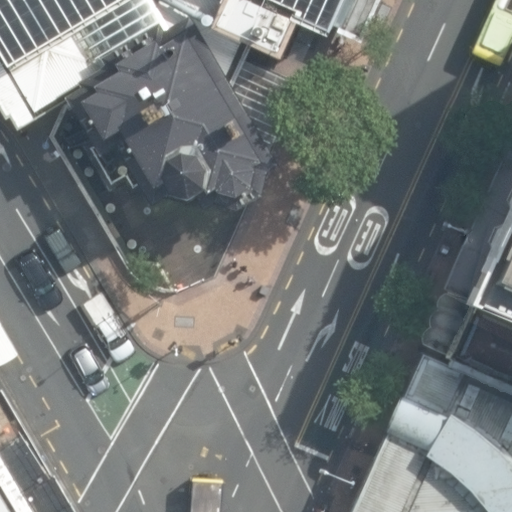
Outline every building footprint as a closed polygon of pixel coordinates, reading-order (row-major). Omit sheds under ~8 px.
[(0,0),(0,109),(1,108),(9,121),(14,118),(23,134),(30,130),(70,105),(88,94),(85,88),(196,21),(207,36),(209,45),(213,35),(286,69),(302,32),(333,45),(338,35),(365,47),(385,0),(0,0)] [(88,94),(70,105),(128,239),(230,255),(320,90),(286,69),(213,35),(209,45),(207,36),(196,21),(85,88),(88,94)] [(511,205),(474,299),(511,314),(511,205)] [(511,385),(511,314),(474,299),(448,356),(511,385)] [(511,511),(511,385),(448,356),(420,344),(347,511),(511,511)] [(44,511),(0,445),(0,511),(44,511)]
